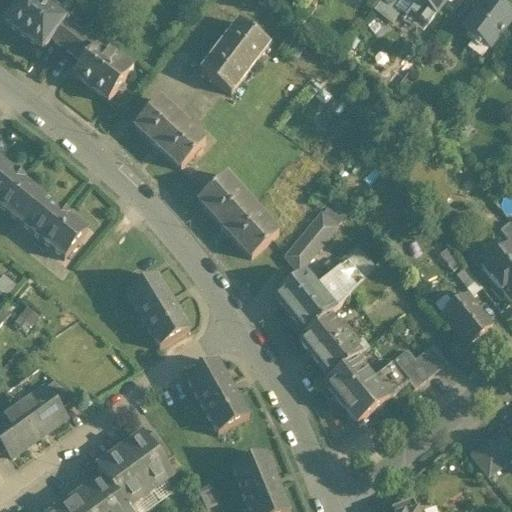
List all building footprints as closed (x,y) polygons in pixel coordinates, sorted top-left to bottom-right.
[(46,0),(42,6),(34,0),(23,0),(3,26),(41,55),(51,43),(66,24),(65,23),(77,8),(66,0),(46,0)] [(386,0),(376,13),(392,25),(403,11),(398,8),(404,0),(386,0)] [(448,0),(412,0),(420,5),(417,9),(415,7),(410,14),(428,27),(448,0)] [(511,17),(488,0),(473,20),(472,19),(461,32),(489,53),(511,22),(511,17)] [(449,23),(435,41),(445,48),(459,30),(449,23)] [(78,33),(66,24),(51,43),(64,52),(78,33)] [(240,26),(201,75),(231,98),(269,48),(240,26)] [(92,44),(78,33),(64,52),(83,67),(94,52),(92,44)] [(108,54),(104,59),(94,52),(83,67),(73,80),(108,106),(133,73),(108,54)] [(206,147),(160,104),(135,131),(181,174),(206,147)] [(25,183),(16,176),(15,177),(0,165),(0,211),(19,227),(42,199),(24,185),(25,183)] [(279,238),(226,179),(198,204),(251,263),(279,238)] [(60,213),(42,199),(19,227),(64,264),(87,236),(69,221),(70,220),(61,212),(60,213)] [(321,217),(300,243),(315,257),(325,246),(338,231),(321,217)] [(511,228),(510,226),(500,234),(510,247),(511,246),(511,247),(511,228)] [(315,257),(300,243),(284,261),(297,277),(315,257)] [(315,257),(297,277),(300,280),(274,301),(305,339),(306,340),(329,321),(335,316),(351,297),(364,284),(348,265),(343,269),(325,246),(315,257)] [(511,247),(511,246),(510,247),(481,270),(511,308),(511,247)] [(364,284),(351,297),(364,314),(374,307),(372,305),(382,298),(380,296),(390,290),(388,288),(397,281),(383,262),(364,284)] [(482,292),(466,271),(456,279),(472,299),(482,292)] [(190,334),(157,280),(126,298),(159,353),(190,334)] [(492,331),(466,298),(441,318),(467,351),(492,331)] [(14,324),(29,332),(38,318),(22,309),(14,324)] [(338,332),(329,321),(306,340),(305,339),(299,344),(330,383),(331,383),(356,363),(356,364),(361,360),(354,352),(360,347),(344,327),(338,332)] [(433,350),(415,364),(429,381),(446,367),(433,350)] [(415,364),(407,355),(393,366),(410,386),(409,387),(414,393),(429,381),(415,364)] [(393,366),(372,383),(356,364),(356,363),(331,383),(330,383),(324,388),(357,429),(388,404),(388,403),(409,387),(410,386),(393,366)] [(249,422),(217,366),(186,383),(218,439),(249,422)] [(77,402),(55,385),(45,393),(60,414),(77,402)] [(45,393),(17,412),(39,442),(66,422),(60,414),(45,393)] [(91,405),(85,400),(82,404),(89,409),(91,405)] [(0,424),(0,446),(6,454),(11,462),(39,442),(17,412),(0,424)] [(174,460),(156,434),(146,441),(165,467),(174,460)] [(511,449),(501,436),(471,460),(488,481),(511,462),(511,449)] [(146,441),(144,438),(120,455),(150,496),(173,479),(165,467),(146,441)] [(127,511),(150,496),(120,455),(97,472),(104,482),(126,511),(127,511)] [(287,511),(265,458),(232,472),(248,511),(287,511)] [(126,511),(104,482),(81,498),(91,511),(126,511)] [(205,510),(218,504),(211,486),(197,492),(205,510)] [(91,511),(81,498),(61,511),(91,511)]
